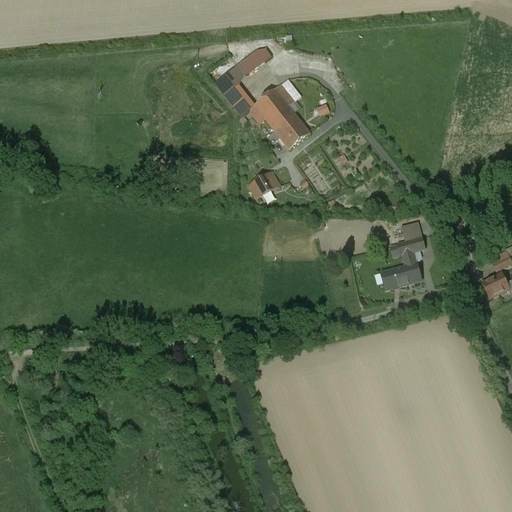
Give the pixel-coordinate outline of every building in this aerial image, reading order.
[(225,99),(239,88),(236,83),(264,63),(258,55),(241,67),(240,65),(236,68),(237,69),(215,86),(225,99)] [(275,92),(289,109),(296,104),(282,86),(275,92)] [(255,107),(262,102),(257,96),(250,101),(239,88),(225,99),(241,119),(249,112),(260,126),(266,122),(255,107)] [(289,109),(275,92),(262,102),(255,107),(266,122),(268,125),(289,109)] [(323,117),(333,113),(330,104),(319,109),(323,117)] [(275,134),(280,140),(290,153),(310,137),(289,109),(268,125),(275,134)] [(280,140),(275,134),(268,139),(273,146),(280,140)] [(320,191),(327,186),(309,157),(300,162),(309,176),(310,175),(320,191)] [(283,193),(272,174),(248,187),(260,207),(283,193)] [(309,181),(303,185),(306,190),(312,186),(309,181)] [(412,212),(411,197),(391,199),(392,213),(412,212)] [(337,200),(330,203),(333,210),(340,208),(337,200)] [(408,227),(412,243),(422,240),(418,224),(408,227)] [(393,260),(403,257),(413,254),(425,251),(422,240),(412,243),(398,247),(390,249),(393,260)] [(422,283),(413,254),(403,257),(406,269),(394,272),(398,289),(422,283)] [(511,265),(509,259),(503,261),(507,269),(511,266),(511,265)] [(386,292),(398,289),(394,272),(381,275),(386,292)] [(509,291),(502,276),(482,284),(490,301),(509,291)] [(235,349),(221,349),(221,357),(223,357),(232,357),(233,357),(233,354),(235,354),(235,351),(235,349)] [(232,357),(223,357),(223,365),(233,364),(232,357)]
